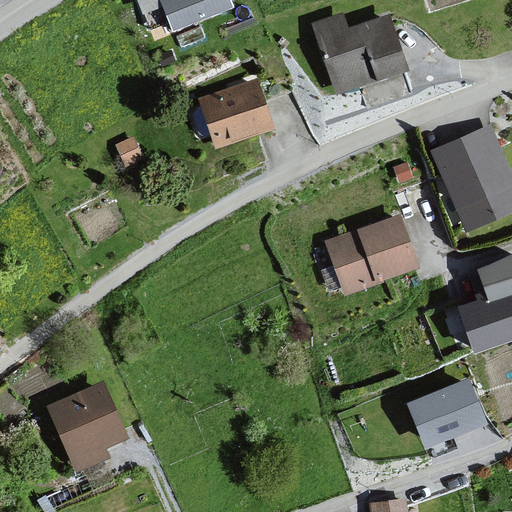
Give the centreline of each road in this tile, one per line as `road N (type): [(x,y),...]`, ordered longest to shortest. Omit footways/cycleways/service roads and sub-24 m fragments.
road 1 (residential): [(511,82),(272,182),(189,230),(0,368)]
road 2 (residential): [(330,511),(511,445)]
